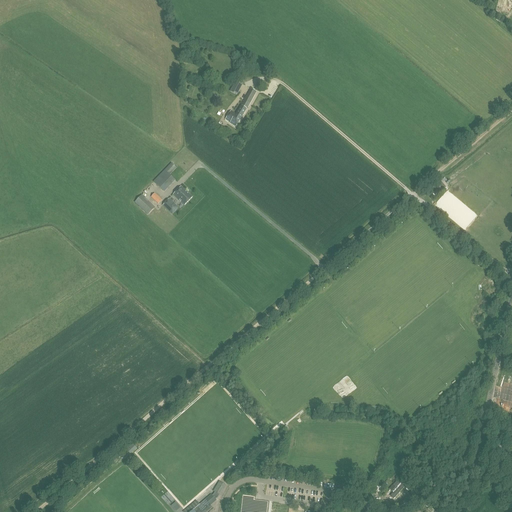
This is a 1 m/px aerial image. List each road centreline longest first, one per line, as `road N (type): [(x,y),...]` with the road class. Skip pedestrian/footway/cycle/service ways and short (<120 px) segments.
road 1 (track): [(36,511),(324,268)]
road 2 (unclassified): [(466,511),(511,303)]
road 3 (unclassified): [(224,511),(244,481),(338,491),(364,505)]
road 4 (track): [(412,195),(511,107)]
